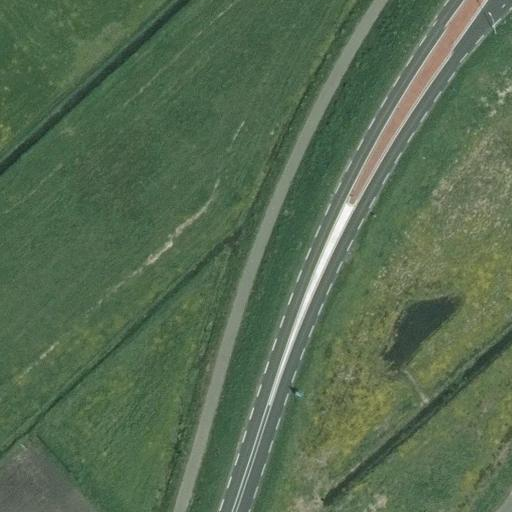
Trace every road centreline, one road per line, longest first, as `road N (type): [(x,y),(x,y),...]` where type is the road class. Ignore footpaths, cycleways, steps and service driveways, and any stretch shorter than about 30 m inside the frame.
road 1 (unclassified): [(177,511),(291,160),(379,0)]
road 2 (primary): [(321,268),(502,0)]
road 3 (primary): [(463,0),(358,161),(321,268)]
road 4 (primary): [(321,268),(234,511)]
